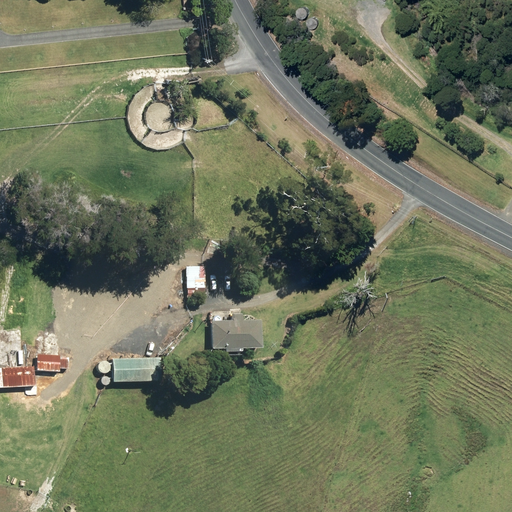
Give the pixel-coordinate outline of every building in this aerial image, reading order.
[(203,267),(184,268),(185,299),(204,298),(203,267)] [(230,322),(209,323),(209,350),(223,350),(223,352),(240,352),(240,349),(259,349),(259,321),(241,321),(241,315),(230,315),(230,322)] [(58,358),(58,356),(35,355),(35,372),(58,373),(58,370),(67,370),(68,358),(58,358)] [(109,360),(110,383),(158,382),(157,359),(109,360)] [(33,367),(0,368),(0,379),(0,388),(25,387),(26,396),(37,395),(36,386),(34,386),(33,367)]
